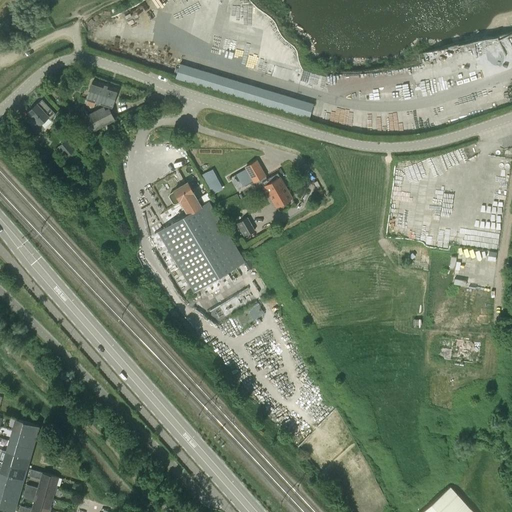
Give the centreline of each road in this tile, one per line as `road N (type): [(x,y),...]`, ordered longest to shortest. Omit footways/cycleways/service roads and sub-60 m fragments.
road 1 (tertiary): [(0,110),(51,66),(80,58),(377,151),(431,146),(511,115)]
road 2 (primary): [(252,511),(0,221)]
